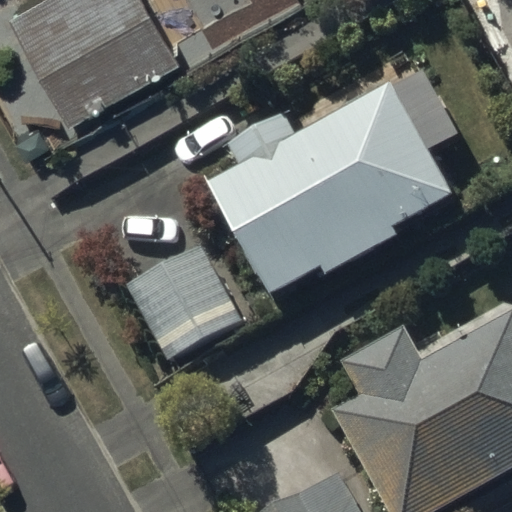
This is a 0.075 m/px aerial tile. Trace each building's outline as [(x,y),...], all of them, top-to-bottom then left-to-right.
[(170,38),(148,0),(24,0),(10,8),(61,99),(170,38)] [(455,139),(421,77),(216,192),(276,298),(452,200),(427,155),(455,139)] [(207,247),(132,287),(172,362),(247,322),(207,247)] [(432,511),(511,468),(511,325),(421,375),(402,341),(349,369),(368,404),(346,416),(398,511),(432,511)] [(356,511),(338,481),(285,511),(356,511)]
